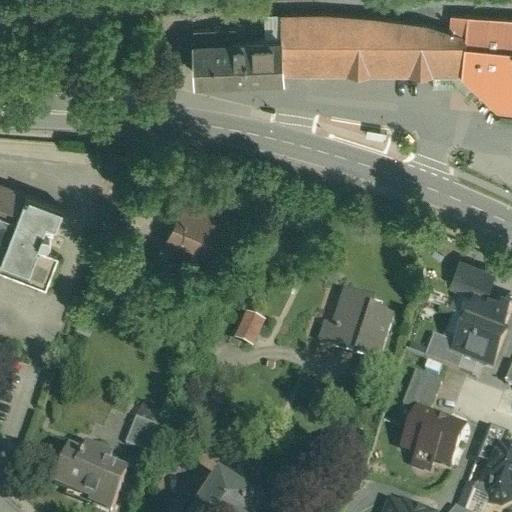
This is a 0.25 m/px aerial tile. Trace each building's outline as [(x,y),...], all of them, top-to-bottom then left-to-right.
[(293,30),(294,73),(364,72),(427,74),(466,73),(470,35),(452,28),(440,24),(405,17),(370,13),(335,9),(300,10),(286,11),(287,31),(293,30)] [(268,31),(287,31),(286,11),(267,12),(268,31)] [(470,35),(472,13),(452,12),(452,28),(470,35)] [(511,15),(472,13),(470,35),(466,73),(501,109),(511,110),(511,15)] [(199,77),(294,73),(293,30),(287,31),(268,31),(198,34),(199,77)] [(129,154),(110,149),(104,170),(122,176),(129,154)] [(0,201),(23,211),(30,194),(0,181),(0,201)] [(67,208),(30,194),(23,211),(4,261),(1,269),(49,287),(61,256),(50,251),(67,208)] [(184,200),(167,240),(224,264),(241,223),(184,200)] [(0,259),(4,261),(23,211),(0,201),(0,259)] [(511,314),(511,302),(477,287),(472,298),(463,320),(468,323),(503,337),(511,314)] [(455,317),(463,320),(472,298),(460,293),(451,315),(455,317)] [(373,363),(392,310),(345,294),(327,347),(355,357),(373,363)] [(247,314),(233,339),(251,348),(265,323),(247,314)] [(444,343),(457,348),(468,323),(463,320),(455,317),(444,343)] [(509,340),(468,323),(457,348),(454,354),(465,359),(495,372),(509,340)] [(459,374),(465,359),(454,354),(457,348),(444,343),(435,339),(426,360),(459,374)] [(373,363),(355,357),(345,386),(378,397),(388,368),(373,363)] [(403,408),(416,412),(417,409),(432,415),(443,383),(416,373),(403,408)] [(432,415),(417,409),(416,412),(401,452),(415,459),(411,469),(430,476),(435,467),(450,472),(466,429),(432,415)] [(173,438),(137,422),(126,446),(162,462),(173,438)] [(493,432),(480,462),(495,468),(503,449),(507,438),(493,432)] [(73,451),(54,493),(97,511),(116,511),(132,477),(119,471),(123,461),(87,444),(82,455),(73,451)] [(511,452),(503,449),(495,468),(487,488),(492,490),(511,498),(511,452)] [(273,511),(275,510),(227,477),(202,511),(273,511)] [(422,511),(393,501),(388,511),(422,511)]
